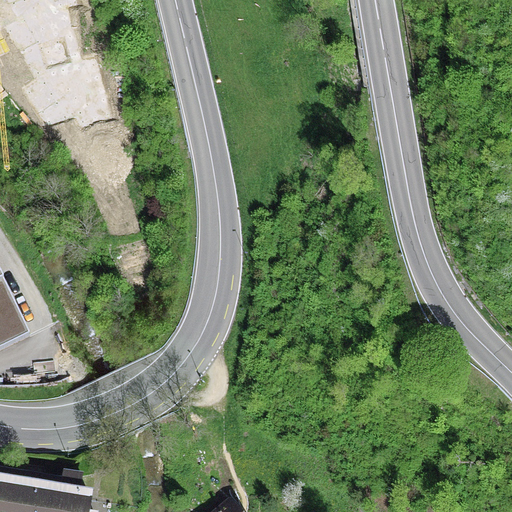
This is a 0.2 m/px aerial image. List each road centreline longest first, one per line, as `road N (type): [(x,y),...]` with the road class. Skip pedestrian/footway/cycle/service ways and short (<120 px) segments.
road 1 (primary): [(0,423),(80,421),(166,382),(193,355),(210,319),(220,221),(175,0)]
road 2 (primary): [(378,0),(424,245),(458,318),(511,376)]
